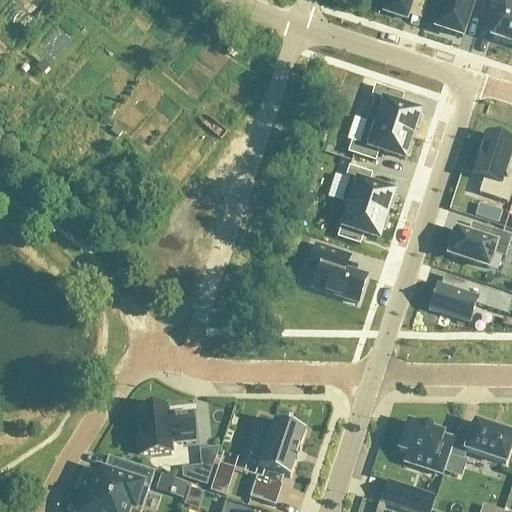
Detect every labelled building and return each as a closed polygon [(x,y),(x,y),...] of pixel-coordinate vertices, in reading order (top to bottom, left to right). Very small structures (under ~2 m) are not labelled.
[(387,0),(382,16),(405,23),(406,19),(412,1),(426,5),(427,0),(387,0)] [(434,31),(433,33),(435,33),(436,33),(443,36),(451,38),(459,41),(461,42),(462,40),(461,39),(467,22),(471,11),(470,11),(473,0),(440,0),(440,1),(444,2),(434,31)] [(490,0),(486,16),(497,19),(490,42),(511,49),(511,3),(504,1),(504,0),(490,0)] [(171,74),(235,122),(267,79),(240,60),(238,63),(201,35),(171,74)] [(373,103),(366,126),(410,140),(413,132),(416,133),(420,121),(417,120),(418,117),(398,111),(402,100),(374,91),(370,102),(373,103)] [(350,145),(346,157),(374,166),(377,155),(403,163),(404,160),(407,161),(411,150),(407,149),(410,140),(366,126),(358,148),(350,145)] [(44,133),(33,150),(41,155),(52,138),(44,133)] [(485,137),(472,179),(483,183),(478,198),(507,207),(511,190),(511,167),(510,167),(507,163),(511,148),(511,146),(509,145),(510,141),(496,137),(495,141),(485,137)] [(347,183),(340,206),(384,220),(387,212),(390,213),(394,202),(390,201),(391,197),(367,189),(371,178),(348,171),(344,182),(347,183)] [(339,230),(336,242),(358,249),(362,238),(377,243),(379,234),(383,235),(387,224),(383,223),(384,220),(340,206),(349,209),(342,231),(339,230)] [(452,234),(447,249),(450,250),(447,260),(487,273),(492,258),(503,262),(510,240),(488,233),(484,244),(466,239),(452,234)] [(314,250),(307,272),(316,276),(310,293),(356,308),(365,281),(344,274),(348,261),(340,258),(314,250)] [(435,288),(427,314),(468,328),(474,309),(506,320),(511,302),(465,287),(462,297),(440,290),(435,288)] [(165,410),(135,413),(140,459),(170,456),(169,447),(193,445),(190,417),(166,419),(165,410)] [(255,480),(248,502),(274,511),(281,489),(280,489),(282,481),(288,483),(289,481),(288,481),(294,464),(295,464),(295,463),(294,463),(297,455),(298,455),(298,454),(297,454),(303,436),(304,436),(304,435),(290,430),(290,429),(287,428),(286,429),(273,425),(272,426),(273,426),(258,471),(257,471),(257,472),(262,474),(260,482),(255,480)] [(407,426),(397,455),(406,458),(403,467),(428,476),(440,480),(449,453),(438,449),(441,440),(442,438),(430,434),(431,433),(419,429),(418,430),(407,426)] [(457,435),(449,460),(461,463),(464,455),(465,456),(465,455),(503,468),(502,468),(504,469),(505,467),(504,467),(511,443),(511,439),(474,427),(474,426),(473,426),(472,427),(473,427),(469,439),(457,435)] [(84,496),(84,497),(129,511),(141,511),(152,480),(126,471),(122,483),(97,475),(96,478),(92,477),(86,497),(84,496)] [(387,486),(381,504),(405,511),(411,511),(417,496),(387,486)] [(212,487),(209,495),(224,500),(227,491),(212,487)] [(80,498),(75,511),(129,511),(84,497),(83,500),(80,498)]
